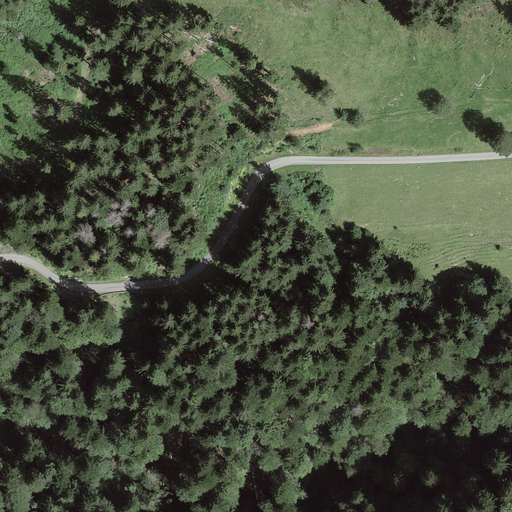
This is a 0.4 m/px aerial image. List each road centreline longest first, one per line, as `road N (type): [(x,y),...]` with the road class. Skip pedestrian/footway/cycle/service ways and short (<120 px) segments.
road 1 (track): [(511,153),(273,164),(206,261),(170,282),(83,287),(25,258),(0,257)]
road 2 (track): [(99,0),(65,136),(46,156),(0,169)]
